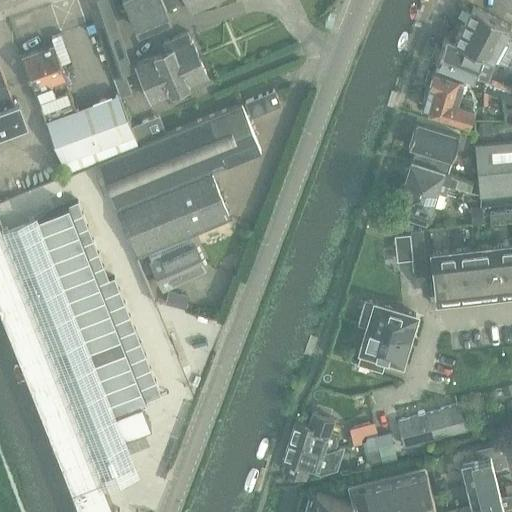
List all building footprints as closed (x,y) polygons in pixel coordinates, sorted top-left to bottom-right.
[(87,0),(90,5),(114,77),(121,97),(131,93),(124,74),(132,71),(107,0),(87,0)] [(186,0),(192,12),(220,0),(186,0)] [(455,40),(454,42),(483,54),(482,54),(494,61),(495,59),(505,40),(503,39),(508,28),(509,26),(507,25),(495,19),(491,17),(489,16),(474,8),(472,7),(471,8),(470,11),(466,10),(462,18),(465,20),(455,40)] [(511,27),(509,26),(508,28),(503,39),(505,40),(505,39),(511,42),(511,27)] [(61,33),(50,37),(54,45),(55,50),(62,47),(66,46),(61,33)] [(186,86),(207,78),(192,40),(190,41),(187,33),(168,41),(171,49),(151,57),(136,64),(152,101),(166,95),(186,86)] [(434,58),(436,59),(435,62),(436,63),(473,78),(474,75),(486,80),(494,61),(482,54),(483,54),(454,42),(446,39),(445,38),(440,50),(438,49),(434,58)] [(47,121),(68,174),(97,162),(140,145),(133,126),(119,93),(76,110),(68,87),(69,87),(66,78),(55,50),(54,45),(22,57),(35,90),(47,121)] [(0,135),(28,125),(19,101),(14,103),(0,66),(0,135)] [(428,85),(426,94),(427,94),(436,97),(455,103),(457,103),(465,106),(472,108),(474,102),(472,98),(458,94),(459,91),(463,80),(433,71),(432,73),(432,74),(429,75),(427,81),(428,85)] [(510,87),(492,78),(490,83),(483,80),(483,91),(504,102),(510,87)] [(252,116),(280,104),(274,89),(245,101),(252,116)] [(467,123),(472,108),(465,106),(457,103),(455,103),(436,97),(427,94),(426,94),(423,101),(421,109),(451,118),(467,123)] [(152,140),(140,145),(97,162),(117,211),(136,256),(191,232),(191,234),(229,218),(220,194),(211,172),(261,151),(241,103),(152,140)] [(144,122),(133,126),(140,145),(152,140),(144,122)] [(492,134),(492,122),(479,122),(479,134),(492,134)] [(412,163),(448,175),(448,173),(452,162),(452,163),(461,138),(418,124),(409,148),(417,151),(413,161),(412,161),(411,162),(412,163)] [(511,142),(477,146),(478,152),(481,197),(511,194),(511,142)] [(406,180),(406,182),(436,192),(445,195),(448,186),(468,192),(472,183),(456,178),(456,176),(448,173),(448,175),(412,163),(410,168),(406,169),(404,176),(406,180)] [(399,203),(395,215),(396,215),(405,218),(426,225),(429,217),(430,212),(432,205),(441,208),(442,205),(445,195),(436,192),(406,182),(405,184),(401,185),(398,192),(401,196),(399,202),(399,203)] [(76,199),(33,215),(109,412),(137,401),(158,393),(112,275),(106,277),(76,199)] [(481,208),(470,209),(471,224),(483,223),(482,214),(481,208)] [(510,211),(500,212),(501,221),(511,220),(510,211)] [(500,212),(490,213),(491,222),(501,221),(500,212)] [(0,224),(0,313),(67,488),(97,476),(0,224)] [(423,237),(422,229),(410,231),(411,238),(423,237)] [(412,259),(409,233),(394,235),(397,260),(412,259)] [(424,244),(423,237),(411,238),(412,246),(424,244)] [(511,243),(493,246),(499,293),(511,292),(511,243)] [(160,285),(204,266),(194,244),(151,263),(160,285)] [(424,252),(424,244),(412,246),(412,253),(424,252)] [(493,246),(473,248),(478,295),(484,295),(487,295),(487,294),(499,293),(493,246)] [(473,248),(453,250),(458,298),(471,296),(471,297),(474,296),(478,295),(473,248)] [(453,250),(431,253),(437,300),(450,299),(454,299),(454,298),(458,298),(453,250)] [(425,259),(424,252),(412,253),(413,261),(425,259)] [(426,267),(425,259),(413,261),(414,268),(426,267)] [(427,275),(426,267),(414,268),(415,276),(427,275)] [(169,292),(165,304),(185,309),(188,297),(169,292)] [(410,338),(415,321),(413,321),(415,314),(374,301),(365,299),(358,323),(367,325),(408,338),(410,338)] [(410,339),(410,338),(408,338),(367,325),(358,323),(358,324),(367,326),(360,349),(361,350),(357,363),(382,370),(386,357),(401,362),(408,339),(410,339)] [(511,384),(502,387),(504,396),(511,393),(511,384)] [(137,401),(109,412),(117,435),(146,424),(137,401)] [(453,431),(465,428),(459,405),(440,410),(441,412),(399,422),(405,445),(454,433),(453,431)] [(295,422),(290,441),(292,442),(315,448),(332,454),(338,434),(320,429),(295,422)] [(354,444),(368,441),(368,439),(378,436),(375,423),(350,428),(354,444)] [(384,463),(396,460),(391,433),(378,436),(384,463)] [(384,463),(378,436),(368,439),(368,441),(373,465),(384,463)] [(307,477),(309,468),(326,473),(332,454),(315,448),(292,442),(290,441),(284,460),(287,461),(284,471),(307,477)] [(471,462),(461,464),(466,485),(476,483),(496,478),(493,468),(500,467),(498,455),(505,454),(502,443),(475,450),(477,460),(471,462)] [(505,454),(498,455),(500,467),(507,465),(505,454)] [(426,471),(353,489),(358,511),(410,511),(434,506),(426,471)] [(110,511),(97,476),(67,488),(76,511),(110,511)] [(466,485),(471,505),(481,503),(500,498),(496,478),(476,483),(466,485)] [(445,480),(436,482),(439,492),(447,489),(445,480)] [(317,494),(311,511),(349,511),(352,505),(329,498),(317,494)] [(481,503),(471,505),(472,511),(503,511),(503,508),(510,507),(507,496),(500,498),(481,503)]
